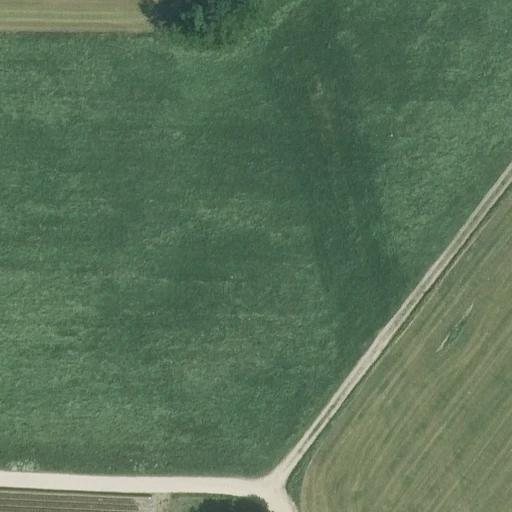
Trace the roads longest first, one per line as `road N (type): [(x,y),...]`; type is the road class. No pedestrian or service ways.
road 1 (track): [(262,488),(297,456),(511,172)]
road 2 (track): [(284,511),(262,488),(0,480)]
